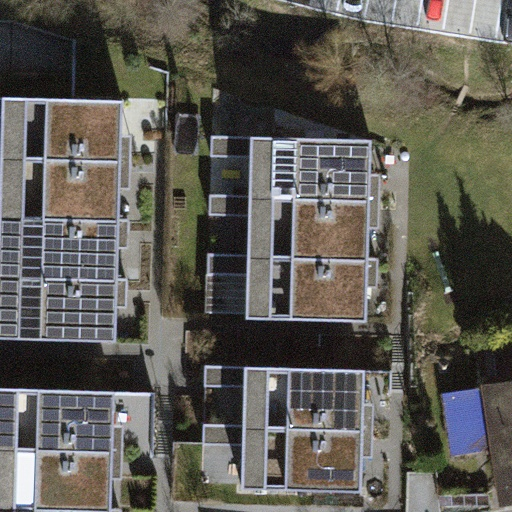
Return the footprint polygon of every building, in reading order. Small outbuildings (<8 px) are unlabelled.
[(123,91),(3,88),(2,149),(121,153),(123,91)] [(370,132),(252,129),(251,191),(369,193),(370,132)] [(121,153),(2,149),(0,211),(119,214),(121,153)] [(369,193),(251,191),(250,250),(368,252),(369,193)] [(119,214),(0,211),(0,214),(0,269),(118,273),(119,214)] [(368,252),(250,250),(248,311),(367,313),(368,252)] [(118,273),(0,269),(0,329),(116,333),(118,273)] [(511,511),(511,341),(479,347),(487,396),(452,402),(463,469),(500,463),(508,511),(511,511)] [(363,359),(245,356),(244,417),(361,420),(363,359)] [(240,475),(241,360),(206,360),(205,474),(240,475)] [(0,378),(0,438),(112,442),(114,382),(0,378)] [(361,420),(244,417),(242,479),(360,482),(361,420)] [(0,438),(0,502),(110,504),(112,442),(0,438)] [(110,511),(110,504),(0,502),(0,511),(110,511)]
